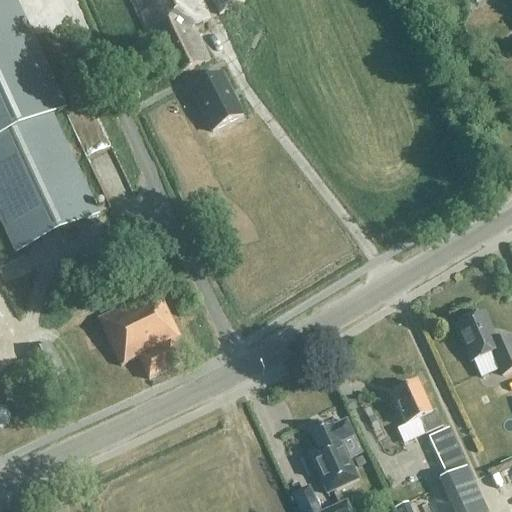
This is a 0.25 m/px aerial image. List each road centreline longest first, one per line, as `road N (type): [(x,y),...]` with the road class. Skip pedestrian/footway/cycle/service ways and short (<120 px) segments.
road 1 (tertiary): [(241,371),(511,212)]
road 2 (tertiary): [(0,484),(241,371)]
